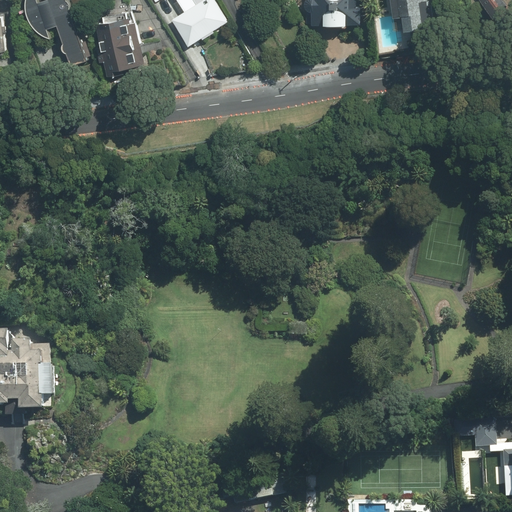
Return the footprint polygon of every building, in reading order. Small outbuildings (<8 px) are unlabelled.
[(88,58),(69,0),(49,0),(41,2),(40,0),(28,0),(29,1),(28,3),(28,5),(28,7),(29,9),(29,10),(29,12),(30,14),(30,16),(31,18),(32,20),(33,22),(34,23),(35,25),(36,26),(38,28),(39,29),(40,31),(42,32),(44,33),(45,34),(47,35),(49,36),(51,37),(52,37),(54,38),(52,29),(60,26),(72,63),(88,58)] [(173,18),(173,19),(190,47),(231,22),(218,0),(183,0),(189,8),(173,18)] [(308,0),(308,13),(314,13),(314,24),(364,26),(364,5),(360,5),(360,0),(308,0)] [(393,0),(396,18),(405,17),(407,32),(434,28),(431,5),(438,4),(437,0),(393,0)] [(479,0),(495,20),(511,7),(505,0),(479,0)] [(0,62),(9,62),(3,16),(0,16),(0,62)] [(140,18),(102,24),(110,77),(118,76),(118,72),(147,68),(140,18)] [(0,404),(12,405),(12,399),(24,399),(24,408),(53,408),(53,344),(34,344),(34,338),(15,338),(15,328),(0,328),(0,404)] [(511,442),(489,442),(489,452),(502,452),(502,465),(498,465),(497,484),(506,484),(505,496),(511,496),(511,442)]
